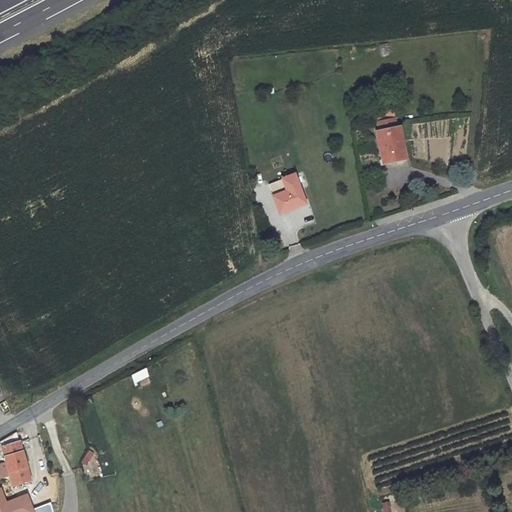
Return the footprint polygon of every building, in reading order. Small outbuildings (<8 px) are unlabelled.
[(391,108),(375,112),(377,122),(393,118),(391,108)] [(377,122),(379,130),(396,127),(394,118),(393,118),(377,122)] [(379,130),(376,131),(383,164),(395,162),(394,159),(396,159),(402,158),(405,157),(399,126),(396,127),(379,130)] [(423,138),(423,161),(446,161),(446,138),(423,138)] [(273,196),(279,213),(304,203),(293,175),(282,179),(285,188),(279,191),(280,194),(273,196)] [(129,373),(132,382),(148,377),(144,368),(129,373)] [(30,480),(16,432),(0,441),(0,442),(6,463),(9,476),(12,486),(14,486),(24,482),(30,480)] [(88,465),(93,451),(86,449),(81,463),(88,465)] [(9,476),(6,463),(0,465),(0,474),(1,478),(9,476)] [(24,482),(14,486),(17,497),(28,494),(24,482)] [(381,511),(390,511),(389,500),(380,501),(381,511)] [(43,511),(46,511),(43,501),(37,503),(39,510),(41,510),(42,511),(43,511)]
